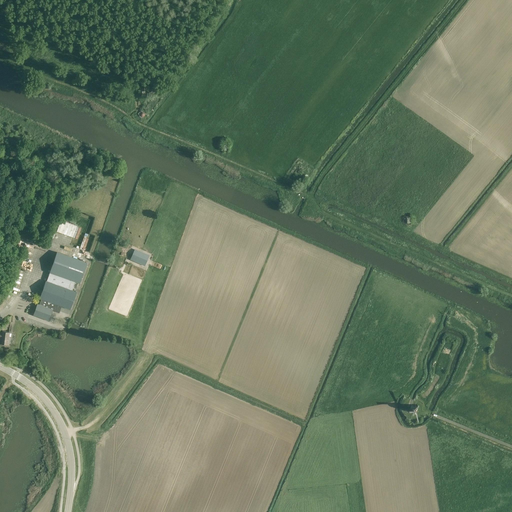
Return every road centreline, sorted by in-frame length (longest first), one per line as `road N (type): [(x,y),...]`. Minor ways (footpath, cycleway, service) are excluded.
road 1 (track): [(464,0),(311,196)]
road 2 (tertiary): [(67,511),(72,472),(62,425),(47,401),(0,366)]
